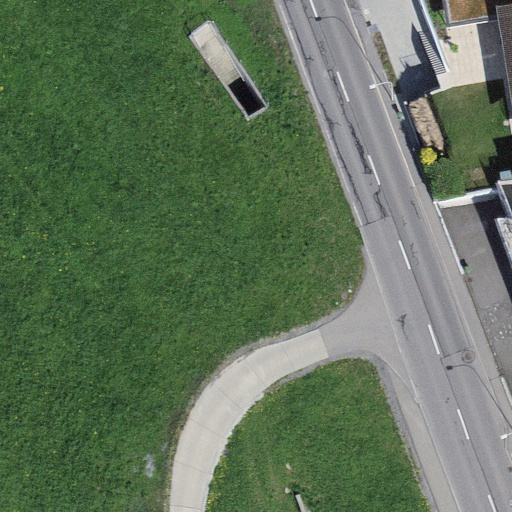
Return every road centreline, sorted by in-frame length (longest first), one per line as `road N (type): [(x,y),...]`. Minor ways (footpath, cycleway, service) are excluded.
road 1 (secondary): [(91,0),(171,101),(275,269),(361,456),(376,511)]
road 2 (tertiary): [(501,511),(310,0)]
road 3 (track): [(418,294),(251,368),(215,425),(202,511)]
